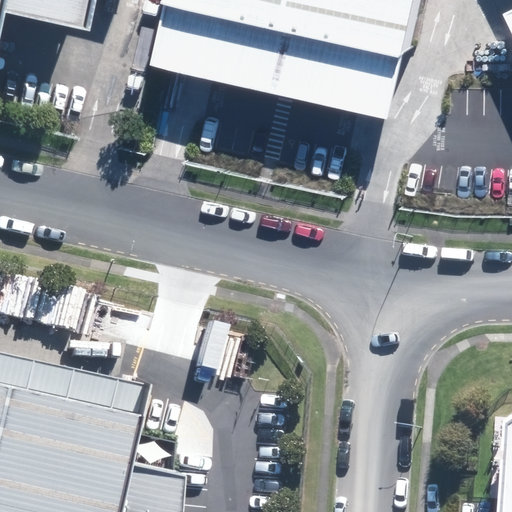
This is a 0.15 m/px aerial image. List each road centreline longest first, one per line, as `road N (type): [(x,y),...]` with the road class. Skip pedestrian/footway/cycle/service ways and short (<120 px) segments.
road 1 (residential): [(0,195),(396,283)]
road 2 (residential): [(369,511),(396,283)]
